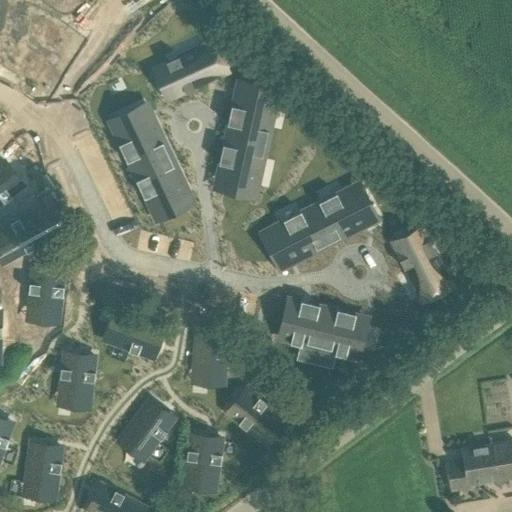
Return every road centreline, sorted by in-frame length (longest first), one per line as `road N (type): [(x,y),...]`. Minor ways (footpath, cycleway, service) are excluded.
road 1 (unclassified): [(511,237),(253,0)]
road 2 (track): [(242,511),(511,307)]
road 3 (track): [(55,511),(125,399),(174,368),(190,270)]
